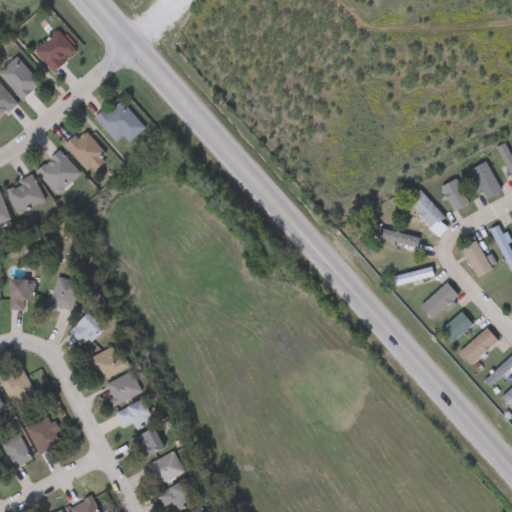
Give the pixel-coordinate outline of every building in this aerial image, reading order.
[(34,52),(56,31),(75,52),(53,72),(34,52)] [(20,100),(0,75),(0,71),(17,58),(39,85),(20,100)] [(0,84),(16,105),(0,117),(0,84)] [(144,129),(128,143),(122,137),(115,143),(95,122),(118,101),(144,129)] [(104,153),(87,171),(64,148),(81,130),(104,153)] [(511,180),(496,148),(504,144),(511,159),(511,180)] [(80,176),(56,196),(35,172),(59,151),(80,176)] [(500,192),(486,200),(470,171),(485,163),(500,192)] [(4,190),(32,176),(44,202),(17,215),(4,190)] [(468,203),(454,212),(440,189),(454,180),(468,203)] [(443,218),(431,229),(407,202),(420,191),(443,218)] [(0,196),(10,221),(0,225),(0,196)] [(511,257),(511,271),(508,273),(490,230),(499,226),(511,257)] [(418,239),(415,248),(372,236),(374,227),(418,239)] [(492,271),(478,280),(460,251),(474,242),(492,271)] [(393,278),(430,268),(433,277),(395,287),(393,278)] [(71,313),(48,305),(57,278),(80,286),(71,313)] [(34,281),(34,301),(23,301),(23,312),(9,312),(9,281),(34,281)] [(419,308),(445,284),(457,297),(431,320),(419,308)] [(472,327),(449,345),(439,331),(462,314),(472,327)] [(103,330),(87,347),(71,331),(87,315),(103,330)] [(459,355),(484,329),(497,341),(471,366),(459,355)] [(129,368),(97,384),(86,361),(117,345),(129,368)] [(483,382),(510,357),(511,359),(511,367),(489,388),(483,382)] [(33,394),(11,405),(0,383),(0,376),(20,366),(33,394)] [(102,388),(130,372),(141,393),(114,408),(102,388)] [(511,409),(501,399),(511,388),(511,409)] [(136,431),(131,422),(121,427),(115,414),(142,400),(152,422),(136,431)] [(44,456),(25,435),(45,416),(64,437),(44,456)] [(134,439),(153,429),(164,449),(145,459),(134,439)] [(11,470),(0,447),(0,444),(19,435),(31,460),(11,470)] [(183,476),(156,486),(147,464),(174,453),(183,476)] [(196,502),(176,511),(174,505),(164,509),(157,494),(186,481),(196,502)] [(72,511),(70,507),(93,497),(98,511),(72,511)]
